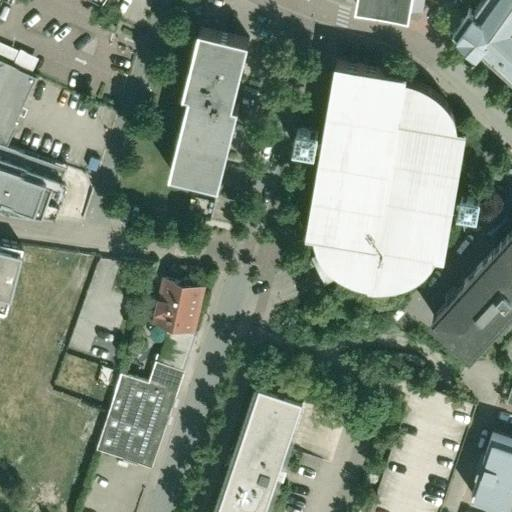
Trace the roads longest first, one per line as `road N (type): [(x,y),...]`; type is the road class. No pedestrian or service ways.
road 1 (residential): [(297,4),(248,246),(161,511)]
road 2 (residential): [(163,0),(89,235)]
road 3 (residential): [(297,4),(425,40)]
